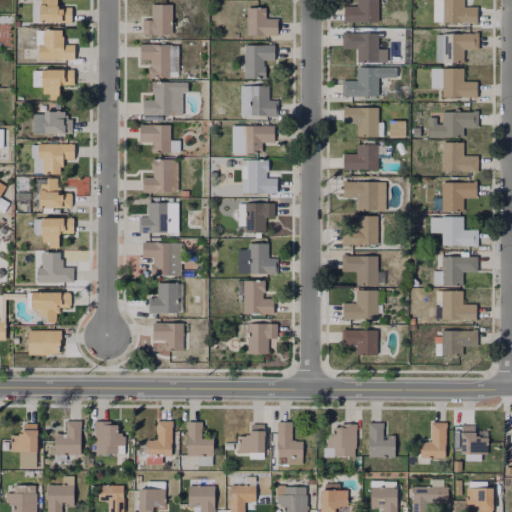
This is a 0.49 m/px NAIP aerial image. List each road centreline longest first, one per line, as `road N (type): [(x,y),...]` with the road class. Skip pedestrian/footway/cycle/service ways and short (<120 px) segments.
road 1 (tertiary): [(511,390),(0,389)]
road 2 (residential): [(509,391),(511,0)]
road 3 (residential): [(311,387),(311,0)]
road 4 (residential): [(107,0),(107,343)]
